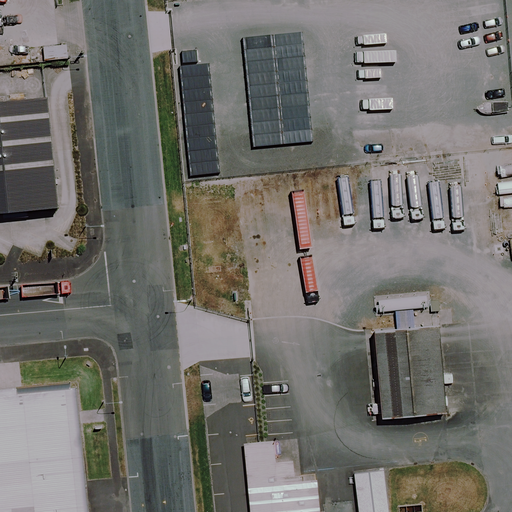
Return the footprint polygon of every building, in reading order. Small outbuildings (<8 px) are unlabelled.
[(69,59),(68,45),(44,47),(45,61),(69,59)] [(80,68),(14,74),(18,117),(84,111),(80,68)] [(458,336),(397,342),(406,434),(467,428),(458,336)] [(102,511),(91,388),(0,395),(0,511),(102,511)] [(315,452),(269,457),(274,511),(343,511),(341,486),(318,489),(315,452)]
